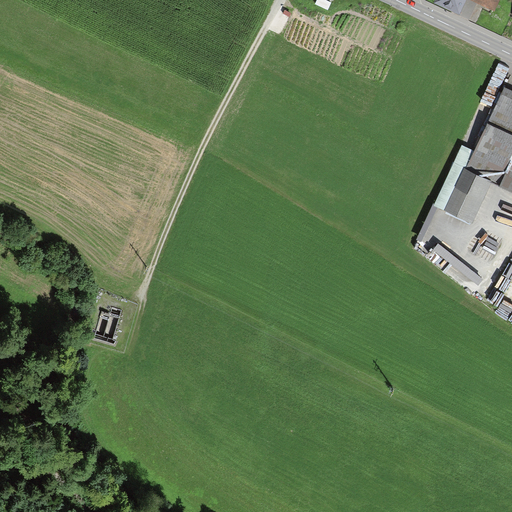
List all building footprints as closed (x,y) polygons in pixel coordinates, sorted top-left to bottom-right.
[(476,0),(492,7),(495,0),(436,0),(436,2),(458,12),(463,0),(476,0)] [(511,92),(504,89),(468,165),(511,185),(511,92)] [(472,217),(490,178),(465,167),(447,206),(472,217)] [(437,243),(433,250),(481,282),(485,275),(437,243)] [(486,243),(481,254),(493,260),(499,248),(486,243)]
